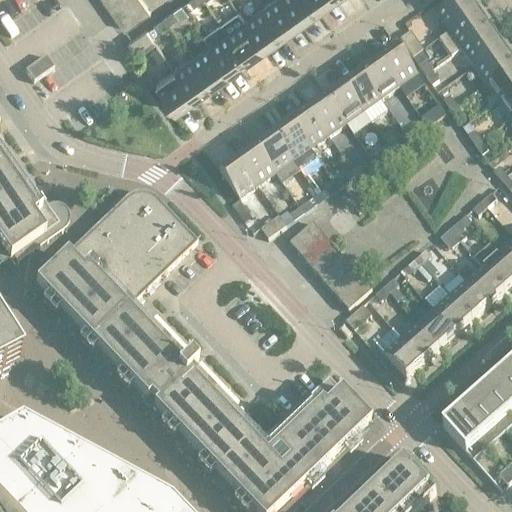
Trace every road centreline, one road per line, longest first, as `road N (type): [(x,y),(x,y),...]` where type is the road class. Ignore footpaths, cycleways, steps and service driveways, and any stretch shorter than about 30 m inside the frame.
road 1 (residential): [(409,420),(156,170),(58,144),(0,66)]
road 2 (residential): [(185,148),(401,0)]
road 3 (residential): [(409,420),(492,511)]
